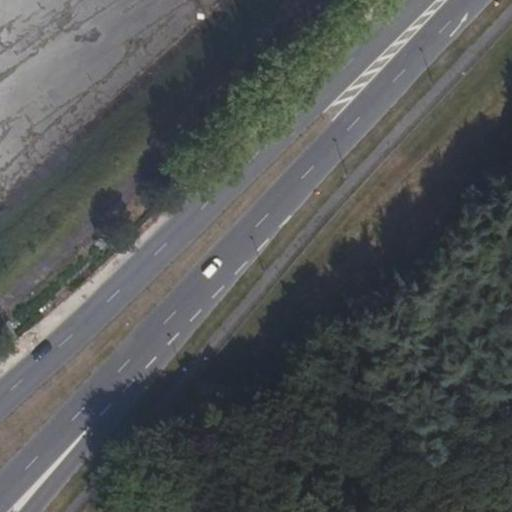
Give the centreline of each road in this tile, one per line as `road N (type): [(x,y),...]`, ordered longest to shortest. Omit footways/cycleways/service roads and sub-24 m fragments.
road 1 (secondary): [(439,0),(0,398)]
road 2 (secondary): [(78,417),(315,167),(451,0)]
